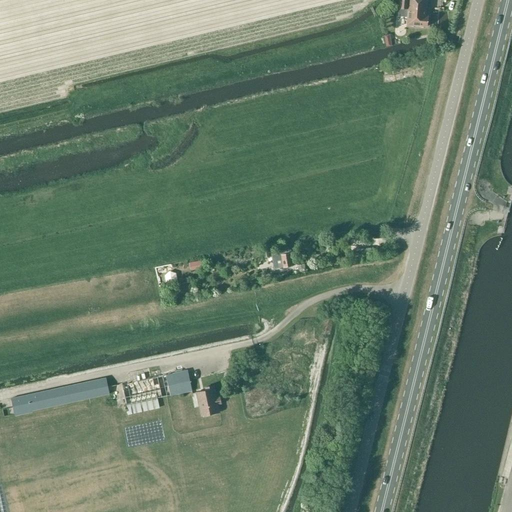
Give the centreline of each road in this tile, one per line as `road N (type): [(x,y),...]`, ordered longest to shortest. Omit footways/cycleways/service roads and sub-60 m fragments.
road 1 (unclassified): [(350,511),(478,0)]
road 2 (primary): [(381,511),(507,0)]
